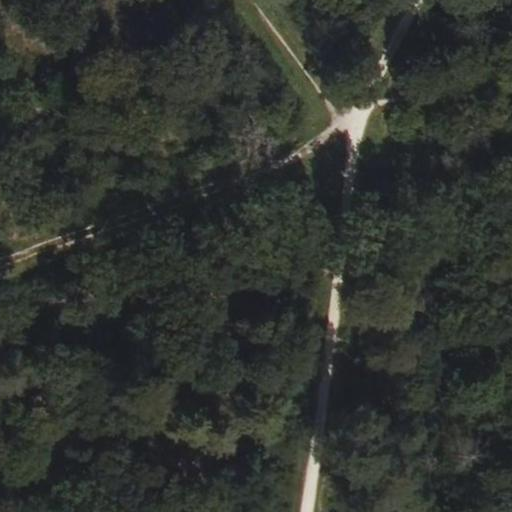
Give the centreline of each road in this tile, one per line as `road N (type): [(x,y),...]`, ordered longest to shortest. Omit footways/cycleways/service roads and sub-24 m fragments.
road 1 (track): [(303,511),(348,120)]
road 2 (track): [(0,260),(279,162)]
road 3 (track): [(348,120),(320,102),(250,0)]
road 4 (track): [(348,120),(417,0)]
